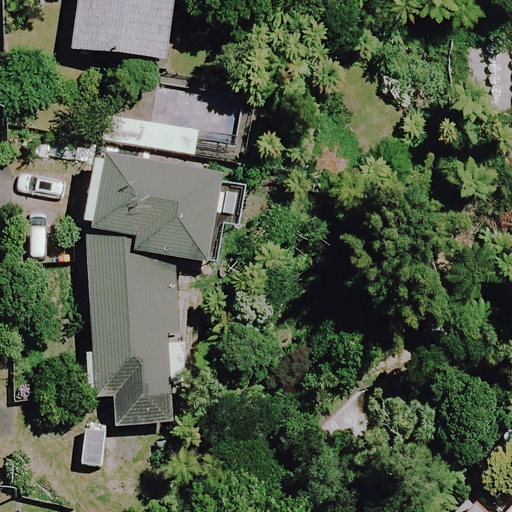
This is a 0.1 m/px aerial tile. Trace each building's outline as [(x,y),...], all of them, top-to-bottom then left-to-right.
[(78,0),(72,58),(161,72),(172,0),(78,0)] [(111,126),(109,155),(229,165),(231,135),(160,130),(111,126)] [(217,171),(108,163),(89,161),(81,256),(94,256),(92,286),(100,286),(95,354),(86,354),(84,384),(92,385),(91,401),(118,404),(116,429),(164,433),(167,392),(177,393),(180,351),(168,350),(174,273),(218,276),(221,236),(212,235),(217,171)] [(416,414),(395,378),(313,426),(334,462),(416,414)] [(511,511),(511,420),(507,426),(448,498),(463,510),(461,511),(511,511)]
